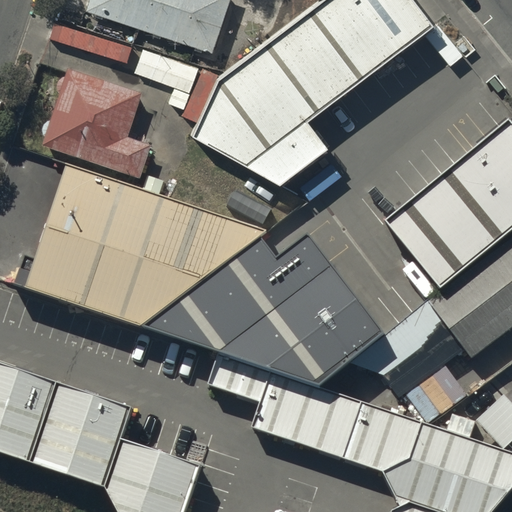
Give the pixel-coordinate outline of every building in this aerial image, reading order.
[(235,0),(87,0),(82,17),(214,61),(235,0)] [(426,17),(413,0),(309,0),(218,70),(190,130),(276,178),(322,143),(299,113),(426,17)] [(55,19),(48,39),(125,66),(132,46),(55,19)] [(175,114),(191,120),(209,74),(141,45),(131,70),(169,86),(162,102),(178,108),(175,114)] [(140,93),(68,68),(42,142),(140,176),(153,140),(127,131),(140,93)] [(511,224),(511,123),(508,119),(386,219),(440,284),(511,224)] [(262,227),(69,162),(27,286),(142,323),(262,227)] [(262,227),(142,323),(314,380),(381,326),(307,233),(283,252),(262,227)] [(511,330),(511,241),(429,305),(472,361),(511,330)] [(491,511),(511,488),(511,451),(217,354),(207,382),(259,399),(250,424),(382,468),(399,505),(410,500),(443,511),(491,511)] [(0,360),(0,447),(107,483),(122,437),(133,405),(0,360)] [(511,436),(511,401),(505,393),(477,417),(502,446),(511,436)] [(122,437),(107,483),(121,511),(189,511),(201,464),(122,437)] [(33,511),(42,485),(0,470),(0,511),(33,511)] [(443,511),(410,500),(399,505),(391,511),(390,511),(443,511)]
